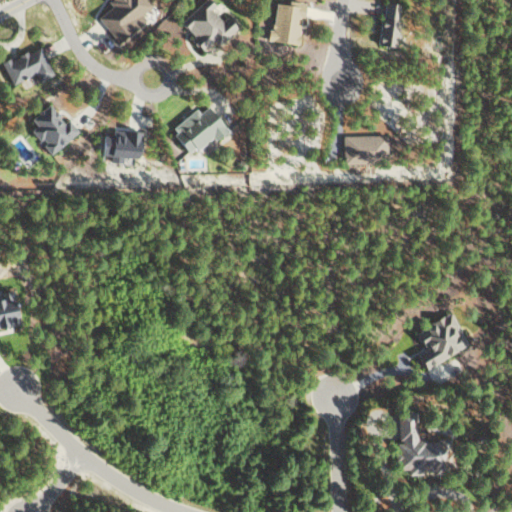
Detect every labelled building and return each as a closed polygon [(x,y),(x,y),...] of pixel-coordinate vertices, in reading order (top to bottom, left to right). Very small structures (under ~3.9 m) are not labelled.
[(113,42),(142,18),(138,14),(148,6),(143,0),(107,0),(104,2),(107,6),(93,17),(113,42)] [(199,0),(177,21),(191,36),(188,39),(199,51),(210,41),(214,45),(234,27),(223,15),(218,20),(207,9),(211,5),(206,0),(199,0)] [(296,44),(301,2),(285,0),(285,4),(271,3),(267,41),(296,44)] [(392,47),(399,5),(381,2),(374,44),(392,47)] [(33,73),(36,81),(50,75),(37,45),(0,61),(0,64),(8,84),(33,73)] [(27,130),(49,154),(74,131),(64,119),(61,122),(44,103),(26,119),(32,125),(27,130)] [(167,128),(187,156),(223,128),(205,105),(197,112),(194,108),(167,128)] [(137,157),(138,131),(109,130),(109,135),(99,134),(98,155),(107,155),(106,162),(120,162),(120,157),(137,157)] [(341,162),(384,163),(385,135),(341,134),(341,162)] [(0,326),(17,323),(11,290),(0,291),(0,326)] [(464,346),(448,313),(412,330),(421,350),(413,353),(420,367),(464,346)] [(412,412),(394,413),(395,443),(392,443),(393,469),(405,469),(405,474),(439,472),(439,471),(451,470),(450,457),(442,457),(441,439),(414,441),(412,412)]
